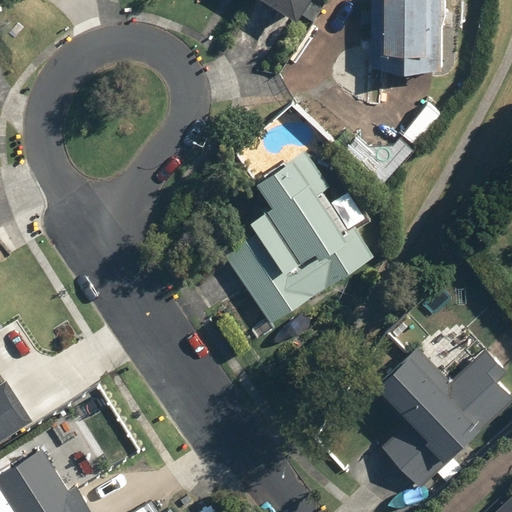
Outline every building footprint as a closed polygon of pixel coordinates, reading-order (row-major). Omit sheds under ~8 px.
[(286,0),(307,14),(315,0),(286,0)] [(456,0),(375,0),(377,61),(457,60),(456,0)] [(264,321),(370,252),(351,223),(344,228),(321,193),(328,189),(302,149),(243,188),(258,211),(212,242),(264,321)] [(453,454),(511,398),(511,383),(479,348),(447,378),(415,344),(368,388),(400,422),(374,446),(429,504),(467,468),(453,454)] [(0,441),(38,419),(13,378),(0,386),(0,441)] [(106,511),(84,478),(75,484),(48,444),(0,475),(0,483),(18,511),(106,511)] [(511,511),(511,491),(490,511),(511,511)]
